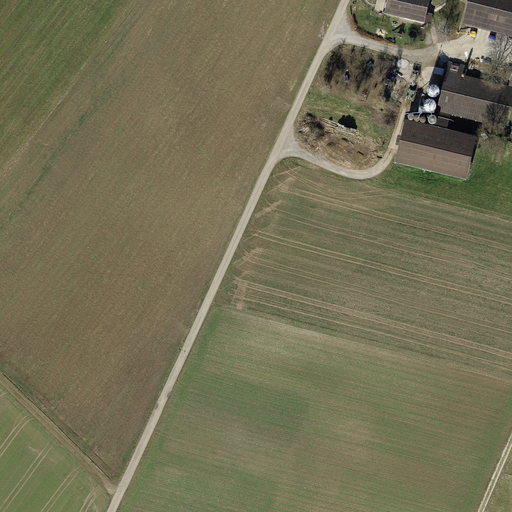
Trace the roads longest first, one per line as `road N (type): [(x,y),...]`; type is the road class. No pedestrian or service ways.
road 1 (track): [(346,0),(111,511)]
road 2 (track): [(333,29),(409,58),(511,53)]
road 3 (track): [(117,497),(0,378)]
